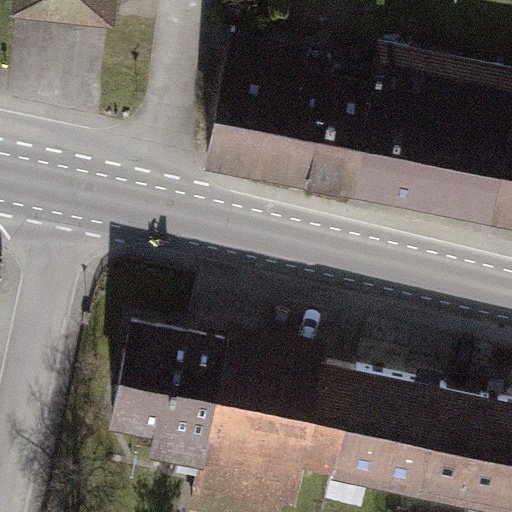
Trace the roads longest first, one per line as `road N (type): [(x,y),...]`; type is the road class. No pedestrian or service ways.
road 1 (secondary): [(511,295),(151,212)]
road 2 (residential): [(78,196),(6,511)]
road 3 (residential): [(151,212),(182,0)]
